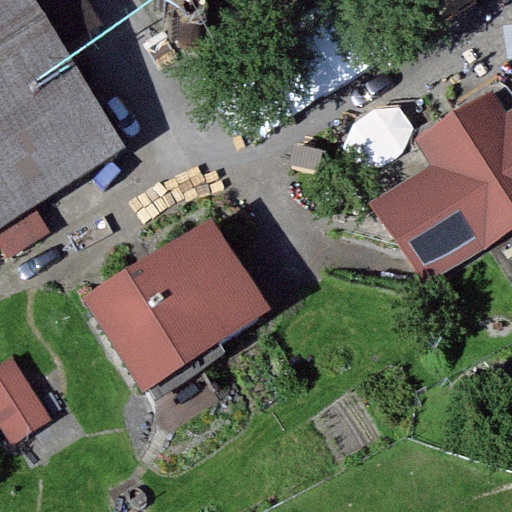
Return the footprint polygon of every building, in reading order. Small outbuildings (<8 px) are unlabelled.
[(34,0),(0,0),(0,242),(134,159),(34,0)] [(360,0),(237,0),(272,55),(360,0)] [(386,208),(439,293),(511,247),(511,120),(504,108),(427,156),(439,175),(386,208)] [(223,248),(103,323),(151,401),(272,326),(223,248)] [(0,423),(16,448),(58,420),(16,357),(0,367),(0,423)]
